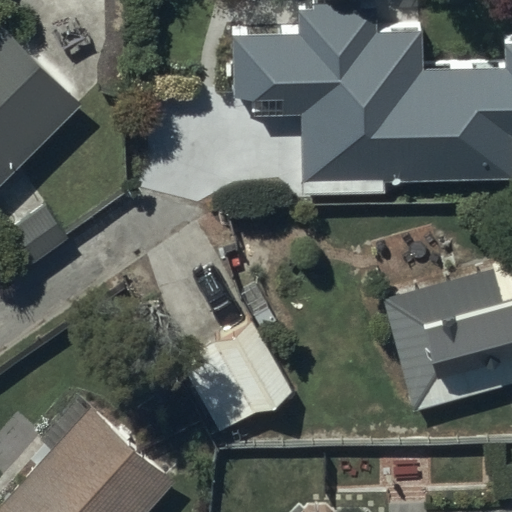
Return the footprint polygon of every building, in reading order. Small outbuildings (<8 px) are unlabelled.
[(298,117),(300,194),(383,194),(384,182),(511,179),(510,140),(511,139),(511,44),(504,45),(504,67),(423,69),(422,30),(377,31),(376,0),(297,2),(298,35),(230,37),(232,102),(252,102),(252,118),(298,117)] [(0,183),(78,109),(0,27),(0,183)] [(67,237),(45,207),(4,237),(27,267),(67,237)] [(511,263),(382,298),(413,413),(511,386),(511,263)] [(254,321),(180,361),(218,433),(293,392),(254,321)] [(144,511),(172,481),(77,396),(39,439),(51,450),(0,507),(0,511),(144,511)]
